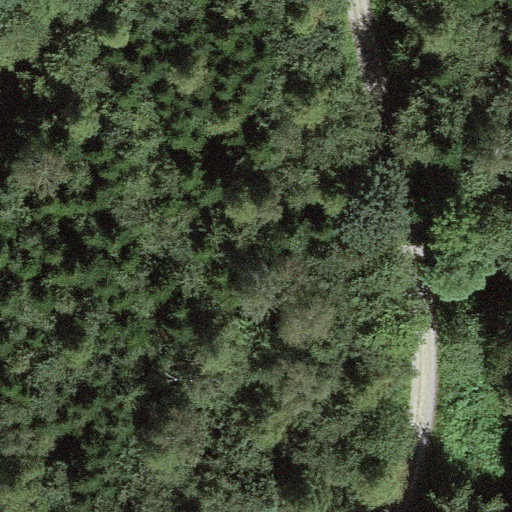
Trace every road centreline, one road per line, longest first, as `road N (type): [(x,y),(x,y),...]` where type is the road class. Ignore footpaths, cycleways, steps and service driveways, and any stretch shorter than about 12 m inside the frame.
road 1 (track): [(366,0),(427,258),(428,372),(391,511)]
road 2 (track): [(65,0),(0,157)]
